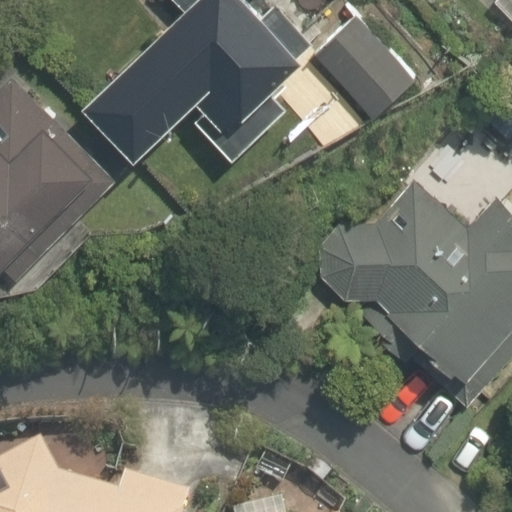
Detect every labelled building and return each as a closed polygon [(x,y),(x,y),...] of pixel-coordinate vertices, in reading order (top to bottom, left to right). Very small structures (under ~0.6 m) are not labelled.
[(308,54),(281,25),(257,0),(157,0),(169,12),(69,105),(127,167),(192,106),(219,135),(308,54)] [(511,0),(489,0),(511,22),(511,0)] [(409,78),(350,19),(308,61),(366,120),(409,78)] [(0,298),(109,192),(8,89),(0,96),(0,298)] [(464,231),(397,178),(324,269),(380,314),(359,340),(459,419),(480,393),(511,352),(511,215),(490,198),(477,214),(464,231)] [(0,511),(178,511),(182,498),(121,479),(117,492),(53,472),(37,444),(0,460),(0,511)] [(316,511),(269,483),(251,511),(316,511)]
